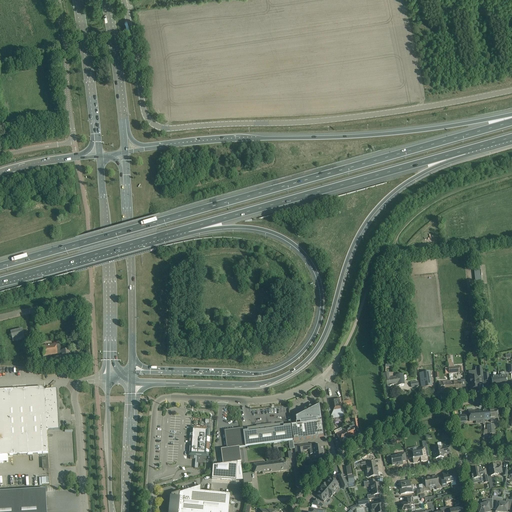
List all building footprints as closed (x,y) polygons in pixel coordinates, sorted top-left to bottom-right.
[(22,329),(10,332),(13,341),(15,341),(15,343),(18,342),(17,340),(25,338),(22,329)] [(60,344),(56,345),(41,347),(43,356),(57,354),(58,359),(62,358),(62,362),(71,361),(70,350),(61,351),(60,344)] [(463,372),(463,367),(459,367),(453,368),(453,360),(448,361),(448,368),(449,375),(460,374),(460,372),(463,372)] [(482,377),(482,367),(476,368),(474,377),(469,378),(470,378),(468,378),(469,386),(470,386),(470,389),(472,389),(472,391),(476,390),(476,389),(479,389),(478,377),(482,377)] [(386,377),(386,381),(387,385),(398,383),(399,385),(404,384),(402,374),(396,376),(396,377),(389,379),(388,373),(383,374),(384,377),(386,377)] [(423,380),(421,380),(422,388),(432,387),(430,373),(422,374),(423,380)] [(506,375),(499,376),(500,388),(507,387),(507,381),(508,381),(510,381),(510,377),(506,377),(506,375)] [(500,388),(499,376),(491,377),(492,389),(500,388)] [(450,391),(449,381),(439,382),(440,392),(450,391)] [(454,381),(449,381),(450,391),(461,390),(461,382),(455,382),(454,381)] [(54,390),(44,391),(44,388),(0,390),(0,456),(48,453),(46,430),(48,430),(49,431),(59,430),(57,392),(56,392),(54,390)] [(334,410),(331,415),(332,419),(345,417),(344,408),(342,409),(340,399),(332,400),(334,410)] [(319,404),(319,405),(318,405),(318,406),(317,407),(316,407),(312,409),(311,407),(310,407),(309,407),(308,408),(308,409),(309,411),(295,418),(296,425),(291,425),(293,441),(323,437),(319,404)] [(475,410),(468,411),(469,421),(482,420),(483,425),(485,425),(484,420),(485,420),(484,411),(475,412),(475,410)] [(484,411),(485,420),(490,420),(491,422),(494,422),(493,419),(498,418),(497,410),(484,411)] [(203,426),(203,425),(208,425),(209,418),(190,418),(190,426),(203,426)] [(347,428),(343,430),(346,436),(348,435),(350,438),(356,435),(353,430),(355,429),(355,430),(359,429),(357,419),(353,420),(354,426),(350,427),(350,429),(348,430),(347,428)] [(291,425),(284,426),(283,423),(274,424),(271,425),(270,426),(261,427),(260,427),(260,426),(256,427),(247,428),(247,431),(243,432),(245,447),(267,444),(268,444),(288,441),(293,441),(291,425)] [(494,424),(486,425),(487,434),(495,434),(494,424)] [(209,443),(209,438),(208,438),(209,430),(207,430),(207,429),(194,428),(194,429),(192,429),(192,434),(190,434),(190,436),(190,441),(191,441),(190,454),(200,455),(207,456),(207,453),(208,453),(208,451),(207,451),(208,443),(209,443)] [(346,436),(343,430),(342,431),(341,428),(334,432),(335,434),(336,434),(340,442),(350,438),(348,435),(346,436)] [(245,447),(243,432),(243,431),(241,429),(226,431),(225,433),(227,449),(221,450),(223,464),(237,462),(241,462),(240,450),(239,448),(245,447)] [(417,447),(408,449),(408,451),(409,454),(410,459),(413,458),(414,463),(427,461),(426,457),(429,456),(429,457),(426,441),(426,442),(423,442),(422,442),(423,448),(417,449),(417,447)] [(309,445),(297,446),(294,447),(295,449),(295,452),(297,452),(298,456),(296,457),(296,459),(298,459),(298,457),(304,456),(303,450),(309,450),(309,445)] [(323,446),(309,448),(310,455),(313,454),(314,461),(320,460),(320,459),(324,458),(323,454),(324,454),(323,446)] [(432,447),(432,448),(433,453),(434,453),(436,459),(443,458),(443,455),(451,453),(450,446),(442,448),(442,447),(438,448),(438,446),(432,447)] [(390,455),(387,456),(388,462),(391,461),(392,466),(399,464),(400,466),(403,465),(402,461),(406,461),(405,456),(405,453),(397,455),(398,456),(395,456),(390,457),(390,455)] [(190,454),(190,459),(195,459),(195,463),(199,463),(203,463),(203,459),(205,460),(205,459),(206,459),(207,456),(200,455),(190,454)] [(280,461),(270,462),(271,472),(287,470),(286,462),(281,463),(280,461)] [(368,473),(368,478),(378,476),(377,472),(378,472),(377,466),(376,467),(375,463),(371,464),(371,461),(361,463),(361,466),(367,465),(367,468),(367,473),(368,473)] [(213,466),(212,481),(237,481),(243,480),(241,462),(213,466)] [(271,472),(270,462),(254,464),(255,473),(262,472),(262,473),(271,472)] [(502,473),(502,471),(501,466),(496,467),(496,465),(489,467),(491,477),(494,476),(494,477),(495,477),(497,477),(498,476),(498,475),(498,474),(502,473)] [(472,475),(471,475),(472,479),(473,484),(480,482),(483,482),(483,484),(489,483),(487,475),(487,476),(486,474),(485,469),(479,470),(479,468),(471,470),(472,475)] [(456,473),(449,474),(451,483),(451,486),(456,485),(461,484),(459,474),(456,475),(456,473)] [(440,479),(441,481),(442,488),(447,487),(446,484),(451,483),(449,474),(443,475),(443,477),(440,478),(440,479)] [(355,483),(353,476),(343,477),(345,481),(346,484),(355,483)] [(437,476),(430,477),(432,487),(436,486),(436,490),(442,489),(442,488),(441,481),(438,481),(437,476)] [(423,489),(423,492),(429,491),(429,488),(432,487),(430,477),(424,478),(425,484),(422,484),(423,489)] [(339,485),(331,478),(324,485),(323,485),(322,486),(333,495),(335,492),(333,491),(339,485)] [(369,482),(363,483),(364,487),(369,486),(371,486),(372,496),(377,495),(382,494),(381,487),(380,487),(380,484),(377,484),(376,481),(371,481),(369,482)] [(413,493),(412,488),(411,488),(410,481),(400,482),(401,489),(400,490),(401,495),(413,493)] [(333,495),(322,486),(321,487),(322,488),(316,495),(324,502),(329,496),(331,498),(333,495)] [(228,511),(230,495),(200,492),(199,487),(180,493),(180,492),(171,495),(169,511),(228,511)] [(46,511),(46,490),(0,492),(0,511),(46,511)] [(412,497),(409,497),(405,498),(405,503),(401,504),(402,511),(411,510),(411,506),(414,506),(412,497)] [(490,499),(482,501),(483,504),(484,511),(489,511),(489,510),(493,509),(492,497),(489,497),(490,499)] [(493,497),(492,497),(493,509),(496,509),(495,511),(501,511),(502,503),(502,498),(493,497)] [(501,511),(507,511),(507,510),(510,510),(511,499),(511,497),(510,500),(506,500),(506,503),(502,503),(501,511)] [(313,502),(312,505),(321,508),(323,506),(315,499),(313,502)] [(369,505),(368,499),(355,501),(356,504),(356,505),(356,508),(360,508),(360,506),(369,505)] [(372,510),(371,510),(371,511),(385,511),(383,502),(378,503),(371,504),(372,510)] [(474,511),(476,511),(478,511),(484,511),(483,504),(479,505),(478,502),(473,502),(474,511)]
